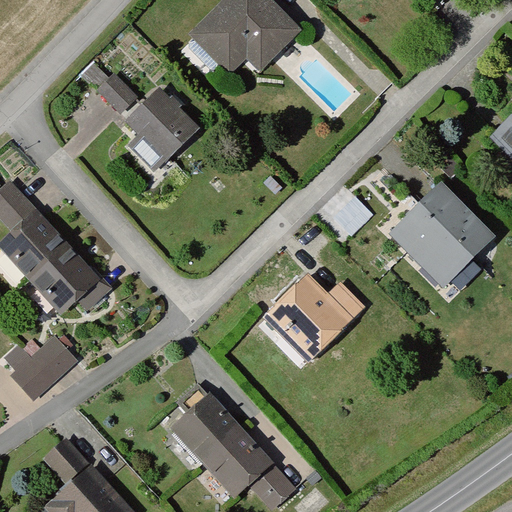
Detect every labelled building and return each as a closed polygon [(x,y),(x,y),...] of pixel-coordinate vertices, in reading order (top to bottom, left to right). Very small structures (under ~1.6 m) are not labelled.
[(302,40),(260,0),(227,0),(187,42),(227,81),(244,65),(262,82),(302,40)] [(161,86),(119,125),(167,177),(210,138),(161,86)] [(511,119),(489,141),(511,165),(511,119)] [(443,186),(388,239),(444,297),(499,244),(443,186)] [(7,187),(0,193),(0,230),(5,236),(0,240),(0,264),(71,337),(113,296),(7,187)] [(350,239),(376,213),(358,195),(332,220),(350,239)] [(305,277),(258,323),(306,373),(365,315),(337,287),(325,298),(305,277)] [(74,363),(49,338),(11,377),(36,402),(74,363)] [(211,394),(164,435),(231,511),(250,494),(265,511),(287,511),(303,498),(211,394)] [(131,511),(84,467),(45,507),(49,511),(131,511)]
